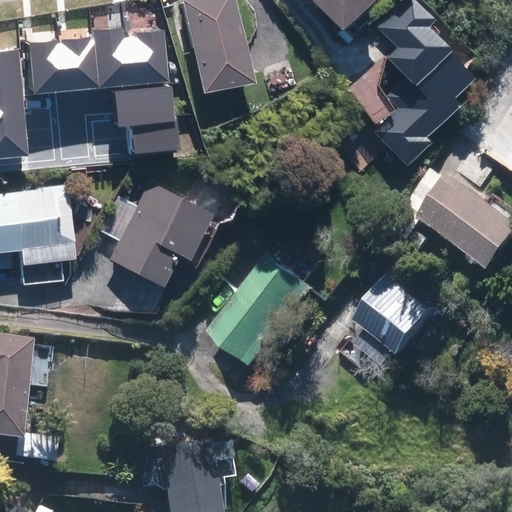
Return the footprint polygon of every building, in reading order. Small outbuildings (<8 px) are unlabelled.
[(236,0),(184,0),(203,90),(252,80),(236,0)] [(312,0),(337,25),(361,0),(312,0)] [(434,0),(391,0),(380,8),(425,77),(365,116),(391,154),(433,127),(423,113),(460,89),(451,76),(475,61),(434,0)] [(105,96),(72,47),(27,77),(30,82),(0,101),(0,106),(29,148),(105,96)] [(159,106),(104,108),(106,151),(160,148),(159,106)] [(511,257),(511,205),(455,171),(427,218),(507,266),(511,257)] [(147,183),(130,182),(123,195),(119,193),(100,228),(105,231),(97,247),(162,283),(179,252),(186,256),(211,211),(150,177),(147,183)] [(71,185),(0,188),(0,245),(19,245),(21,279),(62,277),(61,255),(74,255),(71,185)] [(254,267),(238,287),(244,292),(215,328),(260,363),(322,284),(315,278),(325,265),(308,251),(298,265),(278,249),(260,271),(254,267)] [(449,307),(398,269),(363,316),(414,354),(449,307)] [(0,435),(19,437),(18,458),(56,460),(57,435),(27,434),(29,388),(47,389),(49,345),(31,344),(31,336),(0,334),(0,435)] [(224,511),(217,434),(162,439),(169,511),(224,511)] [(36,511),(20,511),(0,503),(0,511),(55,511),(39,505),(36,511)]
